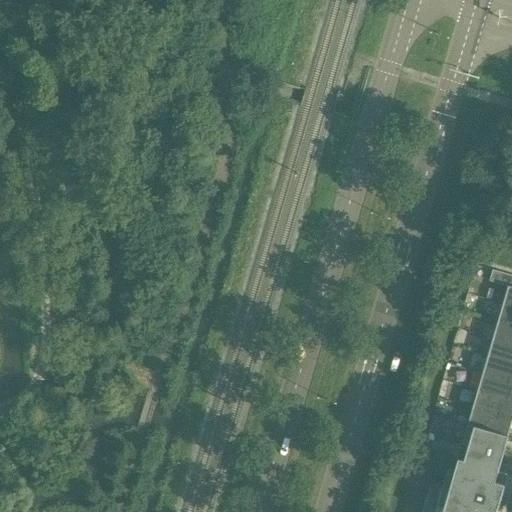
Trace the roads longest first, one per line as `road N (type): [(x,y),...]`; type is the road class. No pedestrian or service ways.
road 1 (secondary): [(407,0),(258,511)]
road 2 (secondary): [(328,511),(471,18)]
